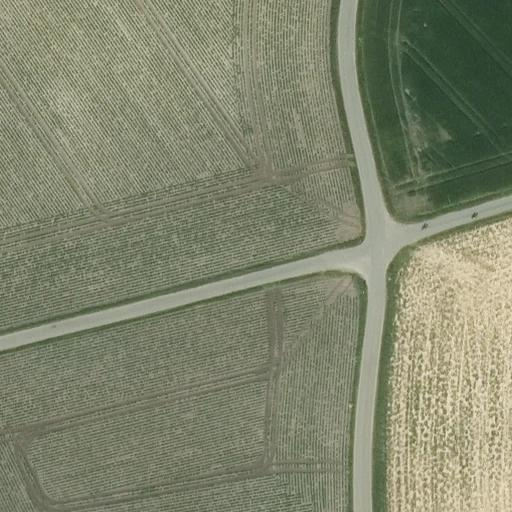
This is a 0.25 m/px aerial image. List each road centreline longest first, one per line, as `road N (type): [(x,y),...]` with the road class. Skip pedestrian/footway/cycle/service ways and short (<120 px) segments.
road 1 (unclassified): [(0,338),(381,248)]
road 2 (unclassified): [(366,511),(365,408),(381,248)]
road 3 (unclassified): [(381,248),(348,89),(350,0)]
road 4 (unclassified): [(381,248),(511,204)]
